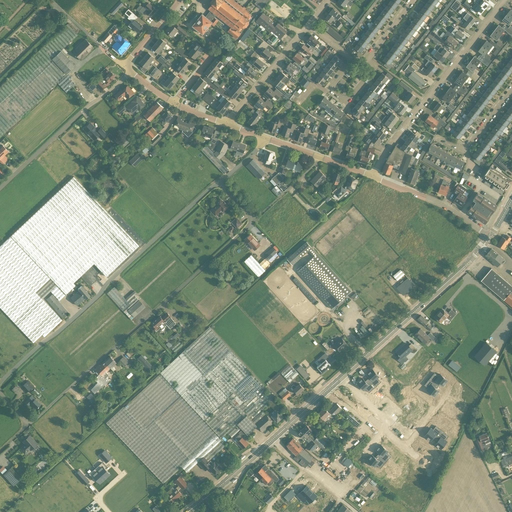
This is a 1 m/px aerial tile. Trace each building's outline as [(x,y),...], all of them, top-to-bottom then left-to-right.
[(214,17),(216,15),(231,27),(227,31),(236,38),(240,33),(239,32),(242,27),(243,28),(246,27),(248,24),(249,21),(248,21),(251,17),(249,14),(245,11),(246,10),(233,0),(212,0),(212,1),(213,2),(208,8),(211,11),(206,17),(202,14),(192,26),(197,30),(203,34),(206,36),(209,33),(207,30),(208,28),(211,24),(214,26),(218,21),(214,17)] [(254,0),(259,4),(257,6),(261,9),(268,0),(254,0)] [(395,8),(398,3),(393,0),(390,0),(388,3),(395,8)] [(455,11),(461,3),(456,0),(455,0),(450,7),(455,11)] [(482,0),(478,0),(476,3),(484,9),(488,4),(482,0)] [(112,14),(123,4),(119,1),(109,11),(112,14)] [(428,1),(424,6),(431,11),(435,6),(428,1)] [(143,14),(146,11),(146,12),(147,12),(147,13),(149,14),(148,15),(150,16),(151,16),(156,10),(149,3),(145,7),(143,6),(142,7),(139,11),(141,12),(143,14)] [(391,13),(395,8),(388,3),(384,8),(391,13)] [(480,14),(484,9),(476,3),(472,8),(480,14)] [(427,16),(431,11),(424,6),(421,11),(427,16)] [(333,8),(329,13),(335,17),(336,15),(340,17),(342,15),(333,8)] [(387,18),(391,13),(384,8),(380,13),(387,18)] [(142,28),(142,27),(142,26),(132,17),(134,14),(128,9),(125,13),(129,17),(127,18),(132,22),(128,26),(131,29),(132,28),(137,32),(139,29),(140,30),(142,28)] [(421,11),(417,16),(423,21),(427,16),(421,11)] [(462,16),(463,18),(472,25),(476,20),(466,11),(462,16)] [(336,19),(335,17),(329,13),(325,18),(334,25),(336,22),(334,21),(336,19)] [(383,23),(387,18),(380,13),(377,18),(383,23)] [(256,21),(260,25),(267,17),(262,14),(256,21)] [(468,30),(472,25),(463,18),(460,22),(452,15),(449,18),(456,24),(460,27),(461,24),(468,30)] [(508,24),(511,19),(506,15),(502,20),(508,24)] [(419,26),(423,21),(417,16),(413,21),(419,26)] [(271,21),(267,17),(260,25),(263,27),(261,29),(263,30),(265,29),(271,21)] [(379,28),(383,23),(377,18),(373,23),(379,28)] [(276,25),(271,21),(265,29),(270,33),(271,31),(276,25)] [(413,21),(409,26),(416,30),(419,26),(413,21)] [(376,33),(379,28),(373,23),(369,28),(376,33)] [(276,25),(271,31),(274,34),(273,35),(275,36),(282,27),(277,24),(276,25)] [(117,27),(114,25),(107,32),(101,39),(105,43),(111,36),(111,35),(117,27)] [(169,34),(172,37),(175,32),(176,32),(178,30),(174,27),(170,25),(169,26),(170,26),(166,30),(170,33),(169,34)] [(494,30),(500,35),(504,30),(498,25),(494,30)] [(405,30),(412,35),(416,30),(409,26),(405,30)] [(282,27),(275,36),(277,38),(278,37),(280,39),(287,31),(282,27)] [(372,38),(376,33),(369,28),(365,33),(372,38)] [(450,34),(453,36),(454,35),(460,39),(464,35),(455,28),(450,34)] [(405,30),(402,35),(408,40),(412,35),(405,30)] [(503,37),(500,35),(494,30),(490,35),(498,41),(496,44),(501,48),(504,45),(499,41),(503,37)] [(445,41),(443,39),(442,39),(436,33),(436,34),(432,31),(429,33),(433,36),(440,42),(442,44),(444,42),(445,41)] [(368,43),(372,38),(365,33),(362,38),(368,43)] [(115,41),(116,41),(111,47),(120,55),(129,44),(120,36),(119,36),(118,35),(116,35),(114,38),(115,39),(116,40),(115,41)] [(311,35),(307,40),(314,46),(316,43),(319,46),(321,43),(311,35)] [(398,40),(404,45),(408,40),(402,35),(398,40)] [(255,38),(261,43),(258,47),(263,51),(260,55),(267,60),(272,54),(265,49),(268,45),(257,36),(255,38)] [(440,42),(433,36),(431,39),(434,41),(433,42),(438,45),(440,42)] [(445,41),(444,42),(453,49),(458,43),(449,36),(445,41)] [(156,43),(162,48),(164,50),(166,47),(164,45),(166,43),(160,38),(156,43)] [(364,48),(368,43),(362,38),(358,43),(364,48)] [(72,51),(81,60),(93,48),(84,39),(72,51)] [(190,46),(199,53),(203,48),(200,46),(201,44),(195,39),(194,41),(196,43),(194,46),(192,44),(190,46)] [(360,53),(364,48),(358,43),(355,40),(351,45),(350,44),(347,49),(354,54),(357,50),(360,53)] [(404,45),(398,40),(394,45),(401,50),(404,45)] [(482,46),(488,50),(490,52),(494,47),(486,40),(482,46)] [(158,53),(162,48),(156,43),(152,48),(158,53)] [(310,46),(308,48),(304,44),(300,49),(306,54),(308,52),(311,54),(314,49),(310,46)] [(178,45),(176,47),(186,55),(188,53),(183,49),(178,45)] [(390,50),(397,55),(401,50),(394,45),(390,50)] [(191,50),(188,53),(195,59),(199,53),(190,46),(188,48),(191,50)] [(319,53),(322,55),(327,48),(325,46),(319,53)] [(439,48),(437,51),(446,58),(450,53),(441,46),(439,48)] [(486,57),(484,59),(489,63),(491,61),(488,58),(490,56),(486,53),(488,50),(482,46),(478,51),(486,57)] [(184,58),(186,55),(176,47),(174,49),(179,53),(184,58)] [(63,48),(43,68),(66,92),(75,85),(70,80),(72,78),(67,73),(74,66),(65,55),(67,53),(63,48)] [(390,50),(387,55),(393,60),(397,55),(390,50)] [(442,62),(446,58),(437,51),(435,53),(433,55),(442,62)] [(148,52),(144,57),(150,63),(154,58),(148,52)] [(255,61),(253,64),(259,69),(264,63),(258,58),(259,56),(254,52),(250,56),(255,61)] [(304,57),(303,58),(297,53),(293,58),(299,63),(301,61),(304,63),(307,59),(304,57)] [(438,67),(432,63),(435,60),(427,54),(424,57),(429,60),(427,63),(425,65),(428,68),(434,72),(438,67)] [(335,55),(331,60),(337,65),(341,60),(335,55)] [(393,60),(387,55),(383,60),(386,62),(384,65),(389,70),(393,64),(391,63),(393,60)] [(314,65),(317,61),(311,56),(308,59),(314,65)] [(474,56),(470,61),(476,66),(480,61),(474,56)] [(152,64),(150,63),(144,57),(140,62),(146,68),(149,64),(150,66),(152,64)] [(184,58),(180,63),(187,68),(191,63),(184,58)] [(212,63),(219,68),(222,64),(223,65),(226,64),(227,63),(221,58),(219,60),(216,58),(212,63)] [(333,70),(337,65),(331,60),(327,65),(333,70)] [(474,72),(472,75),(477,79),(479,76),(476,74),(478,71),(474,68),(476,66),(470,61),(466,66),(474,72)] [(290,62),(286,68),(291,73),(295,69),(298,72),(301,68),(294,62),(292,64),(290,62)] [(183,73),(187,68),(180,63),(176,68),(183,73)] [(212,63),(208,68),(215,73),(219,68),(212,63)] [(248,70),(245,73),(252,78),(256,72),(246,64),(244,67),(248,70)] [(327,65),(323,70),(330,75),(333,70),(327,65)] [(408,77),(411,79),(421,88),(426,83),(423,80),(416,74),(414,72),(415,70),(409,65),(404,70),(410,75),(408,77)] [(509,75),(511,71),(511,69),(506,65),(502,70),(509,75)] [(150,74),(152,76),(158,69),(156,67),(150,74)] [(430,77),(434,72),(428,68),(426,70),(423,67),(421,70),(424,72),(424,73),(430,77)] [(204,73),(210,78),(213,75),(215,78),(217,75),(215,73),(208,68),(204,73)] [(158,69),(152,76),(154,78),(158,73),(160,75),(162,72),(160,71),(158,69)] [(102,84),(105,87),(106,86),(112,80),(111,79),(114,76),(110,72),(109,72),(107,70),(104,73),(106,75),(104,78),(106,80),(102,84)] [(323,70),(319,75),(325,80),(330,75),(323,70)] [(505,80),(509,75),(502,70),(499,75),(505,80)] [(172,72),(168,77),(175,83),(179,78),(172,72)] [(278,77),(286,84),(289,80),(287,79),(288,78),(287,77),(282,72),(278,77)] [(458,77),(464,81),(467,79),(469,80),(470,80),(472,79),(475,81),(477,79),(472,75),(470,77),(462,72),(458,77)] [(382,73),(378,78),(384,83),(388,78),(390,80),(393,77),(387,73),(385,76),(382,73)] [(322,85),(325,80),(319,75),(315,80),(322,85)] [(501,85),(505,80),(499,75),(495,80),(501,85)] [(171,88),(175,83),(168,77),(165,81),(163,79),(160,83),(166,88),(168,86),(171,88)] [(203,88),(207,83),(200,77),(196,82),(203,88)] [(281,89),(286,84),(278,77),(273,83),(276,85),(275,87),(284,96),(286,93),(281,89)] [(460,86),(464,81),(458,77),(454,82),(460,86)] [(215,82),(210,78),(209,80),(218,88),(219,86),(215,82)] [(234,81),(237,83),(243,89),(247,83),(241,78),(239,81),(236,79),(234,81)] [(301,84),(306,88),(310,82),(305,78),(301,84)] [(380,88),(384,83),(378,78),(374,83),(380,88)] [(211,86),(216,90),(218,88),(209,80),(207,83),(211,86)] [(497,90),(501,85),(495,80),(491,85),(497,90)] [(101,90),(105,87),(102,84),(99,81),(95,85),(101,90)] [(399,84),(407,90),(405,93),(407,95),(405,98),(411,103),(415,97),(411,93),(413,90),(401,81),(399,84)] [(201,90),(203,88),(196,82),(192,87),(195,90),(193,92),(198,96),(202,91),(201,90)] [(237,83),(233,88),(239,93),(243,89),(237,83)] [(374,83),(370,88),(377,93),(380,88),(374,83)] [(493,95),(497,90),(491,85),(487,90),(493,95)] [(124,95),(127,98),(134,93),(128,86),(122,91),(121,90),(115,95),(119,100),(124,95)] [(224,90),(219,86),(218,88),(227,95),(228,93),(224,90)] [(239,93),(233,88),(230,86),(228,88),(231,90),(229,93),(235,98),(239,93)] [(269,87),(264,93),(271,99),(273,96),(277,99),(282,94),(276,89),(274,91),(269,87)] [(450,87),(446,92),(452,97),(456,92),(450,87)] [(225,98),(227,95),(218,88),(216,90),(225,98)] [(373,98),(377,93),(370,88),(366,92),(373,98)] [(490,100),(493,95),(487,90),(483,95),(490,100)] [(366,92),(362,97),(369,102),(373,98),(366,92)] [(448,102),(452,97),(446,92),(442,97),(448,102)] [(398,97),(392,93),(389,97),(395,102),(398,97)] [(486,105),(490,100),(483,95),(479,100),(486,105)] [(144,105),(143,104),(143,103),(144,102),(143,102),(143,101),(142,101),(142,100),(141,100),(140,100),(138,97),(132,102),(132,103),(127,107),(132,113),(137,108),(139,109),(144,105)] [(319,103),(324,107),(329,101),(324,97),(319,103)] [(358,102),(365,107),(367,109),(371,104),(369,102),(362,97),(358,102)] [(225,98),(221,103),(227,108),(231,103),(225,98)] [(260,98),(255,103),(262,109),(265,106),(269,109),(273,104),(267,99),(265,102),(260,98)] [(482,110),(486,105),(479,100),(476,105),(482,110)] [(334,105),(329,101),(324,107),(329,111),(334,105)] [(157,102),(144,114),(150,121),(163,108),(157,102)] [(358,102),(355,107),(361,112),(365,107),(358,102)] [(391,116),(389,118),(395,123),(399,118),(392,113),(395,110),(384,102),(383,104),(389,108),(386,112),(391,116)] [(399,102),(394,108),(402,114),(407,108),(399,102)] [(446,108),(438,102),(434,109),(438,112),(441,109),(444,111),(446,108)] [(223,113),(227,108),(221,103),(217,107),(223,113)] [(120,114),(126,108),(123,105),(117,111),(120,114)] [(329,111),(334,115),(339,109),(334,105),(329,111)] [(478,114),(482,110),(476,105),(472,109),(478,114)] [(357,117),(361,112),(355,107),(351,112),(357,117)] [(263,113),(257,109),(256,112),(252,109),(250,112),(253,115),(248,122),(253,126),(263,113)] [(346,115),(339,109),(334,115),(341,121),(346,115)] [(474,119),(478,114),(472,109),(468,114),(474,119)] [(163,125),(172,117),(171,115),(171,114),(170,113),(169,113),(167,111),(161,116),(164,120),(162,122),(163,122),(161,124),(163,125)] [(509,121),(511,118),(511,115),(507,111),(503,116),(509,121)] [(471,124),(474,119),(468,114),(464,119),(471,124)] [(442,124),(444,126),(446,123),(444,122),(444,121),(441,119),(440,118),(437,121),(434,118),(429,115),(425,121),(431,125),(430,126),(434,129),(435,127),(438,129),(439,129),(442,124)] [(395,123),(389,118),(385,116),(381,121),(391,129),(395,123)] [(503,116),(499,121),(506,126),(509,121),(503,116)] [(174,127),(183,130),(185,123),(183,121),(184,119),(178,117),(174,127)] [(271,122),(268,130),(275,132),(277,126),(280,127),(283,120),(276,118),(275,123),(271,122)] [(379,130),(375,135),(382,140),(383,140),(384,139),(385,139),(385,138),(385,137),(384,137),(386,134),(383,132),(386,129),(377,122),(372,118),(369,121),(374,125),(373,126),(379,130)] [(467,129),(471,124),(464,119),(460,124),(467,129)] [(188,124),(185,123),(183,130),(182,132),(184,132),(188,137),(196,129),(194,127),(195,123),(189,121),(188,124)] [(502,131),(506,126),(499,121),(496,126),(502,131)] [(284,126),(281,134),(288,137),(290,131),(293,132),(296,125),(289,122),(287,128),(284,126)] [(97,137),(100,139),(105,134),(100,128),(97,131),(96,129),(95,129),(89,123),(83,129),(94,140),(97,137)] [(331,126),(325,123),(322,132),(328,134),(331,126)] [(463,134),(467,129),(460,124),(457,129),(463,134)] [(215,144),(217,140),(220,133),(215,131),(214,134),(212,134),(213,130),(204,126),(201,134),(212,138),(211,142),(215,144)] [(496,126),(492,131),(498,136),(502,131),(496,126)] [(294,139),(294,140),(295,141),(296,141),(297,141),(298,140),(301,141),(303,135),(306,136),(309,129),(302,127),(301,132),(297,131),(294,139)] [(459,139),(463,134),(457,129),(453,134),(459,139)] [(155,136),(149,130),(146,133),(151,139),(155,136)] [(409,138),(415,142),(418,144),(420,142),(417,140),(419,137),(422,139),(424,137),(419,133),(417,131),(415,134),(413,132),(409,138)] [(494,141),(498,136),(492,131),(488,136),(494,141)] [(372,147),(375,143),(378,145),(380,143),(381,143),(382,142),(382,141),(382,140),(375,135),(372,132),(366,140),(365,142),(372,147)] [(153,145),(161,137),(158,134),(150,142),(153,145)] [(309,137),(307,143),(315,146),(317,140),(313,139),(314,135),(311,134),(310,137),(309,137)] [(488,136),(484,141),(490,146),(494,141),(488,136)] [(125,147),(130,140),(127,138),(122,145),(125,147)] [(411,147),(415,142),(409,138),(405,142),(411,147)] [(331,140),(328,140),(325,139),(324,142),(321,141),(319,147),(327,150),(331,140)] [(227,147),(237,151),(239,143),(229,140),(227,144),(220,140),(220,141),(217,140),(215,144),(211,142),(207,147),(206,146),(202,150),(224,174),(228,169),(219,160),(225,154),(227,147)] [(487,151),(490,146),(484,141),(480,146),(487,151)] [(411,147),(405,142),(401,147),(409,154),(411,151),(409,150),(411,147)] [(246,145),(239,143),(237,151),(243,153),(246,145)] [(335,143),(332,152),(339,154),(342,145),(335,143)] [(427,152),(433,155),(437,147),(434,145),(433,146),(431,144),(427,152)] [(386,162),(382,171),(389,174),(394,163),(399,166),(397,171),(405,174),(412,156),(404,153),(405,152),(395,146),(387,161),(386,162)] [(480,146),(476,151),(483,156),(487,151),(480,146)] [(349,147),(346,156),(353,159),(354,156),(355,156),(358,148),(353,147),(352,148),(349,147)] [(361,149),(359,155),(361,156),(359,161),(363,163),(363,164),(366,165),(367,165),(369,159),(370,159),(372,154),(373,154),(374,149),(369,147),(367,151),(361,149)] [(437,147),(433,155),(432,157),(434,158),(436,156),(438,157),(442,150),(441,149),(439,148),(438,148),(437,148),(437,147)] [(438,157),(444,160),(447,153),(442,150),(438,157)] [(262,161),(270,164),(274,153),(267,151),(266,155),(265,154),(262,161)] [(481,158),(483,156),(476,151),(473,155),(476,158),(473,161),(479,165),(483,160),(481,158)] [(141,157),(137,153),(129,161),(133,165),(141,157)] [(446,161),(449,163),(453,156),(447,153),(444,160),(443,162),(445,163),(446,161)] [(449,163),(455,166),(458,159),(453,156),(449,163)] [(303,163),(298,162),(297,162),(295,162),(296,161),(288,158),(286,165),(300,171),(303,163)] [(464,162),(458,159),(455,166),(460,169),(464,162)] [(253,160),(247,166),(259,178),(265,172),(253,160)] [(197,186),(207,177),(204,174),(206,171),(207,172),(212,167),(206,161),(201,166),(204,169),(201,171),(201,170),(200,171),(198,169),(195,172),(197,174),(194,177),(192,179),(191,180),(197,186)] [(511,162),(509,166),(506,164),(505,166),(500,162),(497,166),(504,172),(506,169),(508,170),(509,169),(511,171),(511,162)] [(507,180),(490,168),(491,166),(490,166),(484,176),(505,190),(511,181),(508,178),(507,180)] [(411,168),(408,175),(406,181),(415,184),(419,171),(411,168)] [(311,182),(317,187),(326,177),(320,172),(311,182)] [(334,180),(332,183),(337,185),(338,182),(339,182),(342,174),(335,172),(332,180),(334,180)] [(278,173),(271,179),(276,184),(283,178),(278,173)] [(437,187),(440,177),(434,175),(432,185),(437,187)] [(40,208),(9,236),(10,236),(0,245),(0,307),(33,343),(42,335),(44,337),(62,320),(42,299),(50,291),(59,300),(65,295),(65,294),(74,286),(72,283),(93,263),(106,277),(138,246),(73,177),(40,208)] [(342,186),(338,190),(334,193),(339,198),(347,191),(346,191),(347,189),(348,190),(350,188),(350,187),(355,189),(358,180),(355,179),(354,179),(352,178),(349,177),(345,189),(342,186)] [(459,184),(455,189),(453,193),(457,196),(454,201),(462,206),(466,199),(465,199),(467,197),(462,194),(466,189),(465,188),(467,186),(464,184),(466,180),(462,177),(459,184)] [(441,184),(438,192),(446,195),(449,187),(450,183),(442,180),(441,184)] [(474,201),(467,211),(485,223),(490,216),(489,215),(491,212),(492,213),(497,206),(477,193),(473,200),(474,201)] [(223,212),(228,207),(220,199),(215,203),(217,205),(210,211),(215,216),(221,210),(223,212)] [(315,211),(311,215),(315,219),(319,215),(315,211)] [(242,224),(236,218),(231,222),(237,228),(242,224)] [(502,237),(511,243),(511,241),(511,233),(507,230),(503,236),(504,236),(503,238),(502,237)] [(252,248),(254,246),(256,248),(260,245),(250,235),(245,240),(252,248)] [(502,237),(496,245),(503,250),(506,246),(508,247),(511,243),(502,237)] [(313,257),(297,271),(331,309),(351,292),(306,242),(287,259),(292,265),(308,251),(313,257)] [(278,252),(273,247),(264,256),(268,261),(278,252)] [(440,247),(436,251),(443,259),(447,255),(440,247)] [(496,267),(503,259),(491,249),(485,256),(496,267)] [(439,262),(443,259),(436,251),(432,255),(432,254),(431,254),(439,263),(440,263),(439,262)] [(258,276),(265,269),(250,254),(243,261),(258,276)] [(427,258),(435,267),(439,263),(431,254),(427,258)] [(427,258),(423,261),(431,270),(435,267),(427,258)] [(427,274),(431,270),(423,261),(419,265),(427,274)] [(511,293),(510,292),(511,290),(511,286),(491,268),(481,281),(503,300),(511,307),(511,293)] [(397,281),(405,274),(400,269),(393,276),(397,281)] [(294,277),(291,279),(312,302),(315,299),(294,277)] [(407,278),(404,281),(403,280),(400,282),(401,283),(400,284),(407,292),(412,288),(411,287),(413,284),(407,278)] [(70,298),(76,305),(85,298),(85,299),(89,295),(81,286),(77,289),(78,291),(70,298)] [(139,300),(134,295),(136,294),(134,291),(125,299),(114,287),(106,294),(130,320),(145,307),(139,300)] [(68,313),(52,294),(46,299),(62,318),(68,313)] [(437,314),(434,317),(441,323),(444,320),(447,317),(450,320),(456,313),(451,309),(447,314),(442,309),(438,314),(437,314)] [(156,332),(160,328),(162,330),(167,325),(170,329),(176,324),(171,318),(167,313),(161,318),(160,316),(151,323),(154,327),(153,328),(156,332)] [(428,325),(426,323),(428,321),(421,315),(417,319),(424,325),(426,327),(429,331),(432,327),(428,325)] [(256,425),(267,415),(262,410),(275,398),(209,327),(160,373),(225,443),(241,429),(247,435),(257,426),(256,425)] [(415,334),(424,343),(430,338),(433,341),(436,338),(430,332),(427,335),(420,329),(415,334)] [(179,335),(177,333),(170,339),(173,341),(179,335)] [(345,347),(347,345),(341,338),(333,345),(339,351),(344,347),(345,347)] [(486,342),(474,356),(485,365),(497,351),(486,342)] [(399,355),(396,357),(399,361),(402,364),(405,361),(407,359),(405,356),(405,355),(411,350),(414,353),(417,350),(412,344),(409,346),(406,343),(396,352),(399,355)] [(321,363),(317,367),(322,372),(330,365),(329,364),(332,361),(325,353),(322,356),(324,358),(321,361),(322,362),(321,363)] [(110,356),(104,362),(111,368),(116,363),(110,356)] [(118,361),(124,367),(127,364),(122,358),(118,361)] [(452,360),(448,365),(457,372),(461,367),(452,360)] [(142,364),(147,369),(151,366),(145,361),(142,364)] [(111,368),(104,362),(96,369),(100,373),(94,380),(98,383),(91,390),(95,394),(109,381),(106,378),(108,376),(106,373),(111,368)] [(290,365),(281,373),(289,382),(298,374),(290,365)] [(372,369),(367,374),(370,377),(367,379),(375,387),(381,382),(377,378),(379,377),(372,369)] [(310,375),(305,370),(301,374),(305,379),(310,375)] [(434,372),(429,379),(438,386),(440,383),(443,386),(448,380),(440,374),(438,376),(434,372)] [(187,473),(198,463),(203,457),(208,462),(210,460),(226,446),(160,374),(124,407),(123,407),(106,423),(163,483),(181,467),(187,473)] [(362,378),(357,383),(364,390),(365,389),(369,393),(375,387),(367,379),(365,381),(362,378)] [(429,379),(424,385),(428,388),(427,390),(434,396),(439,391),(436,388),(438,386),(429,379)] [(30,389),(25,384),(21,387),(26,392),(30,389)] [(291,387),(293,389),(298,394),(304,389),(299,384),(296,387),(294,384),(291,387)] [(12,389),(16,393),(21,389),(17,385),(12,389)] [(284,400),(290,395),(287,391),(282,395),(281,396),(284,400)] [(86,396),(91,401),(94,398),(90,393),(86,396)] [(31,396),(24,402),(28,406),(30,404),(35,409),(40,405),(31,396)] [(329,413),(325,408),(324,408),(318,414),(325,421),(332,414),(334,416),(341,408),(337,404),(329,411),(330,412),(329,413)] [(256,425),(257,426),(262,432),(273,423),(271,420),(273,418),(277,422),(283,417),(277,410),(271,415),(269,413),(267,415),(256,425)] [(360,424),(349,415),(346,418),(357,427),(360,424)] [(312,441),(317,445),(321,448),(326,443),(325,443),(318,436),(315,440),(311,436),(313,434),(311,432),(312,431),(306,425),(302,429),(310,437),(312,441)] [(431,428),(424,436),(430,441),(433,438),(435,439),(442,431),(436,426),(433,429),(431,428)] [(302,429),(297,433),(303,439),(304,438),(306,441),(306,440),(310,444),(306,448),(311,452),(317,445),(312,441),(310,437),(302,429)] [(246,436),(241,431),(238,433),(239,434),(235,438),(238,441),(237,443),(242,449),(248,444),(243,438),(246,436)] [(437,441),(435,445),(441,449),(447,441),(445,440),(448,436),(442,431),(435,439),(437,441)] [(475,439),(480,450),(483,449),(482,446),(486,445),(485,443),(490,441),(486,433),(479,436),(480,438),(475,439)] [(38,446),(36,444),(37,444),(29,436),(27,437),(27,436),(24,439),(25,440),(23,441),(25,444),(24,445),(20,449),(25,453),(30,449),(31,450),(31,449),(33,451),(38,446)] [(304,468),(307,465),(309,468),(315,461),(302,450),(303,449),(293,438),(286,445),(296,455),(293,458),(304,468)] [(381,444),(376,450),(379,453),(377,455),(385,462),(391,456),(387,453),(388,451),(381,444)] [(105,450),(99,455),(106,463),(111,458),(105,450)] [(372,455),(367,460),(375,467),(376,465),(380,468),(385,462),(377,455),(375,457),(372,455)] [(345,456),(341,461),(349,469),(354,463),(345,456)] [(505,456),(499,459),(502,466),(508,463),(505,456)] [(212,463),(210,460),(208,462),(203,457),(198,463),(205,471),(208,468),(215,475),(221,468),(215,462),(214,462),(214,461),(212,463)] [(102,462),(95,468),(105,479),(110,474),(104,468),(106,467),(102,462)] [(275,475),(272,472),(265,465),(262,468),(261,468),(255,474),(265,484),(267,482),(270,485),(275,480),(272,477),(275,475)] [(95,468),(89,474),(93,478),(95,477),(100,483),(105,479),(95,468)] [(14,487),(21,480),(10,469),(3,475),(14,487)] [(80,470),(75,474),(85,485),(90,481),(80,470)] [(334,481),(323,472),(322,474),(332,483),(334,481)] [(380,478),(373,472),(371,474),(378,481),(380,478)] [(360,483),(363,486),(371,479),(368,475),(360,483)] [(168,496),(173,501),(181,494),(177,490),(180,488),(182,489),(187,485),(180,476),(174,481),(178,485),(172,491),(170,489),(166,492),(169,495),(168,496)] [(297,496),(300,498),(302,496),(306,499),(310,503),(317,496),(307,486),(297,496)] [(296,493),(291,489),(284,496),(288,501),(296,493)] [(134,511),(143,511),(153,503),(149,498),(134,511)]
